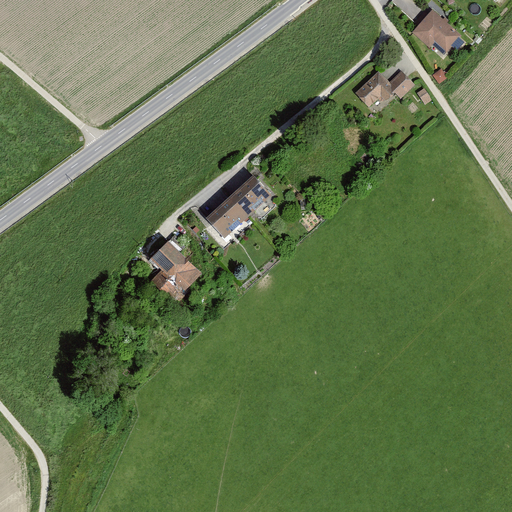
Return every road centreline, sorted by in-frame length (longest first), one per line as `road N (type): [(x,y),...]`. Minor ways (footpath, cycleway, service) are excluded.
road 1 (secondary): [(298,0),(0,217)]
road 2 (track): [(40,511),(43,458),(0,404)]
road 3 (track): [(444,105),(511,207)]
